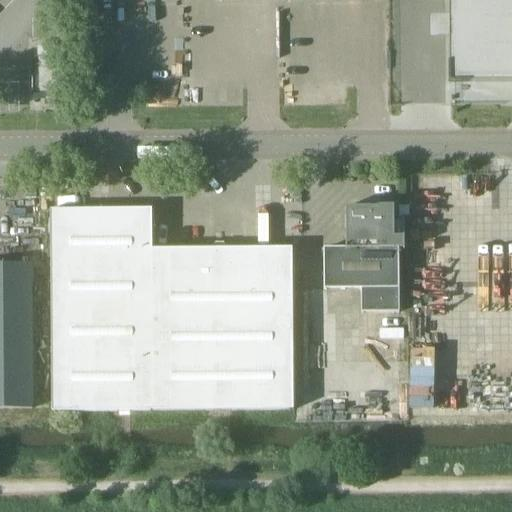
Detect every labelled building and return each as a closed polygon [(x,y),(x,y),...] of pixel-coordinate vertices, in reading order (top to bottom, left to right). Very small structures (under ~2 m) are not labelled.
[(511,0),(448,0),(449,81),(511,80),(511,0)] [(36,94),(64,93),(63,46),(35,46),(36,94)] [(393,206),(345,206),(345,239),(351,239),(352,247),(323,247),(324,289),(361,288),(361,312),(399,312),(398,288),(398,248),(403,248),(403,249),(404,249),(404,237),(394,237),(393,206)] [(408,215),(408,206),(399,206),(399,215),(408,215)] [(172,410),(171,248),(151,248),(151,208),(49,209),(51,411),(172,410)] [(171,248),(172,410),(293,409),(291,247),(171,248)] [(0,408),(31,408),(30,264),(0,264),(0,408)]
